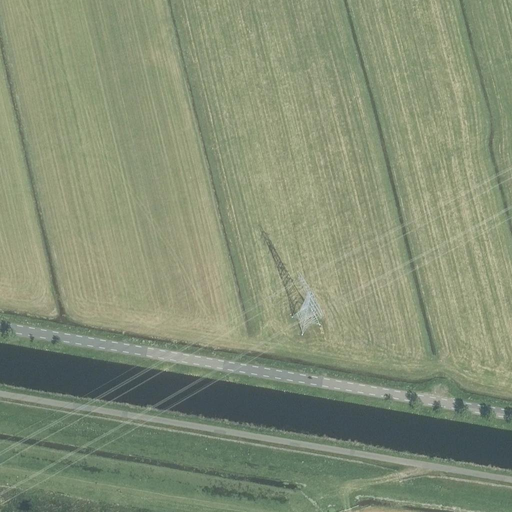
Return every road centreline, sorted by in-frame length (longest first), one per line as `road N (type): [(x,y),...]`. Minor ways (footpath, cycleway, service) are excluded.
road 1 (tertiary): [(511,416),(0,327)]
road 2 (unclassified): [(511,478),(0,394)]
